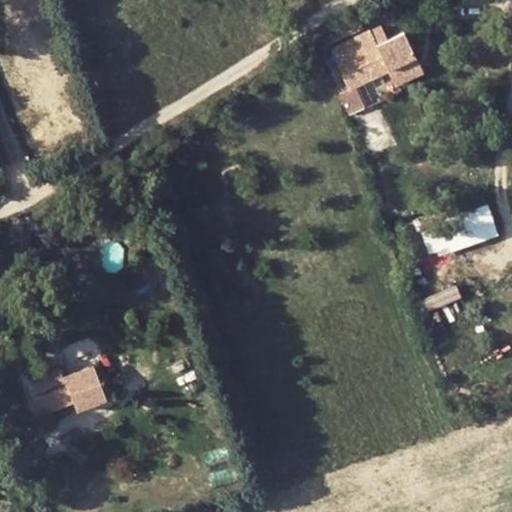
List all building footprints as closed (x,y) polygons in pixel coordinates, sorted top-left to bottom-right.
[(362,67),(369,80),(388,71),(369,30),(330,49),(343,76),(362,67)] [(362,67),(343,76),(350,89),(355,86),(369,80),(362,67)] [(364,108),(355,86),(350,89),(339,93),(349,115),(364,108)] [(430,255),(499,234),(489,202),(421,223),(430,255)] [(93,363),(63,376),(73,401),(77,409),(107,396),(93,363)] [(73,401),(63,376),(59,366),(25,380),(39,415),(73,401)]
